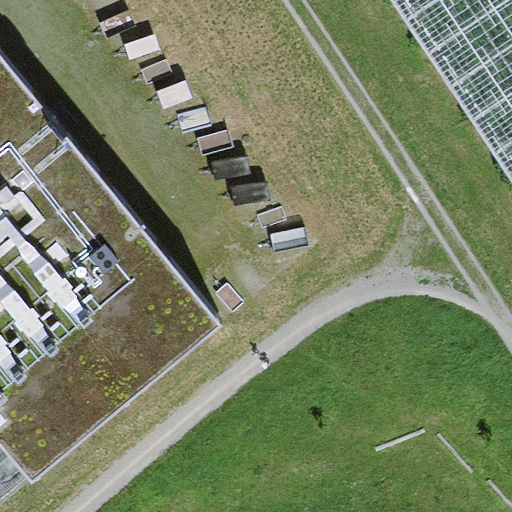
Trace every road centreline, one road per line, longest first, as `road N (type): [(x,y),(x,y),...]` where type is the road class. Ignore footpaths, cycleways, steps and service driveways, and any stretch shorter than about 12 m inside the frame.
road 1 (track): [(73,511),(273,343),(345,292),(409,264),(444,253),(511,342)]
road 2 (track): [(282,0),(444,253)]
